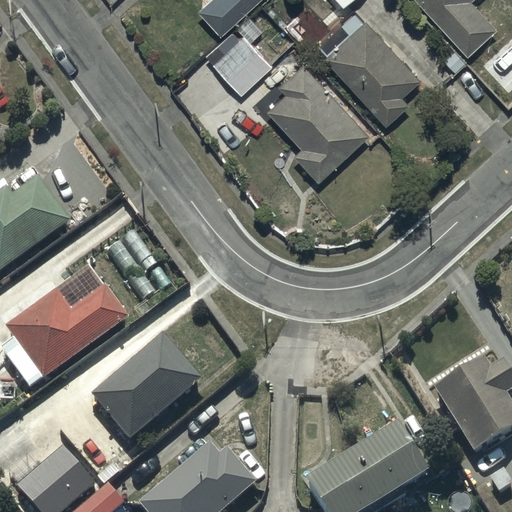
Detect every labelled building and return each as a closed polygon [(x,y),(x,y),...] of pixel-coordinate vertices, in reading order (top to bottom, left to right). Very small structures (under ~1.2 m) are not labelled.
[(209,0),(198,10),(221,36),(263,0),(209,0)] [(413,0),(468,58),(499,29),(473,0),(413,0)] [(315,45),(372,111),(386,127),(405,111),(410,106),(403,98),(421,82),(367,21),(364,23),(353,11),(315,45)] [(244,36),(214,64),(242,95),(273,67),(244,36)] [(371,136),(303,65),(280,87),(284,92),(272,102),(276,106),(270,112),(303,147),(294,156),(321,184),(371,136)] [(7,191),(0,196),(0,282),(71,228),(38,185),(16,203),(7,191)] [(57,296),(6,335),(45,388),(129,324),(106,293),(73,317),(57,296)] [(163,341),(92,404),(131,448),(202,385),(163,341)] [(483,362),(432,392),(470,458),(511,432),(511,410),(504,396),(511,391),(511,380),(503,365),(489,372),(483,362)] [(398,440),(307,498),(315,511),(392,511),(429,489),(398,440)] [(71,511),(96,491),(63,451),(15,491),(32,511),(71,511)] [(220,464),(209,451),(139,511),(138,511),(232,511),(257,491),(228,457),(220,464)] [(123,511),(125,510),(107,489),(79,511),(123,511)]
